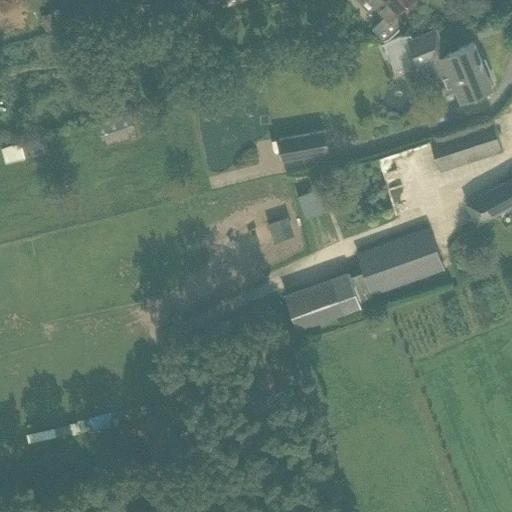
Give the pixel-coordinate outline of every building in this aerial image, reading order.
[(99,17),(121,10),(124,10),(120,0),(59,0),(67,27),(99,17)] [(358,0),(361,2),(363,0),(370,0),(386,15),(373,28),(387,42),(406,22),(406,21),(405,22),(395,12),(398,9),(399,10),(408,0),(358,0)] [(121,10),(99,17),(105,37),(127,31),(121,10)] [(53,11),(41,14),(46,30),(57,26),(53,11)] [(492,86),(490,82),(493,81),(484,59),(482,60),(481,57),(480,58),(473,41),(446,53),(435,29),(413,38),(411,33),(399,36),(402,43),(407,41),(418,67),(426,64),(431,75),(441,71),(447,89),(454,87),(460,99),(492,86)] [(97,122),(101,133),(132,123),(129,112),(97,122)] [(429,138),(438,171),(502,150),(492,119),(429,138)] [(279,139),(282,158),(327,150),(324,131),(279,139)] [(42,136),(1,148),(5,163),(47,151),(42,136)] [(511,175),(464,201),(477,224),(511,205),(511,175)] [(312,191),(320,213),(332,209),(324,187),(312,191)] [(279,220),(267,224),(273,240),(285,236),(279,220)] [(356,250),(371,294),(444,269),(428,225),(356,250)] [(247,230),(223,239),(227,250),(251,242),(247,230)]
